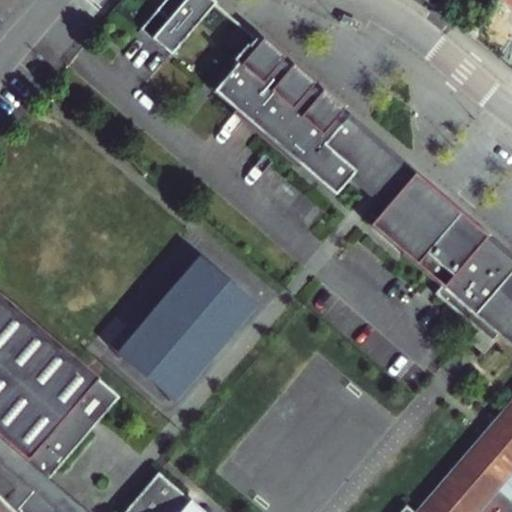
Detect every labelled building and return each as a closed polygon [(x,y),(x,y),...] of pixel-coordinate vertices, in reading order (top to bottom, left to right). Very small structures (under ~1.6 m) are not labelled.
[(207,0),(167,0),(155,15),(172,30),(157,47),(171,59),(215,6),(207,0)] [(236,65),(212,94),(294,161),(299,155),(308,163),(303,169),(336,197),(355,173),(391,203),(385,208),(390,212),(379,224),(407,248),(403,252),(435,278),(442,268),(450,275),(436,291),(475,324),(480,327),(492,337),(494,339),(495,340),(511,353),(511,263),(484,240),(413,177),(405,186),(371,156),(378,147),(252,37),(236,55),(241,60),(237,65),(236,65)] [(378,147),(371,156),(405,186),(413,177),(378,147)] [(299,155),(294,161),(303,169),(308,163),(299,155)] [(171,403),(256,304),(197,253),(112,353),(171,403)] [(199,511),(189,503),(190,502),(156,473),(123,511),(85,511),(48,480),(117,398),(0,298),(0,505),(8,511),(199,511)] [(492,337),(480,327),(471,338),(483,348),(492,337)] [(494,339),(492,337),(483,348),(473,360),(475,362),(479,358),(494,339)] [(495,340),(494,339),(479,358),(480,359),(495,340)] [(476,511),(511,472),(511,400),(415,511),(411,511),(403,505),(396,511),(476,511)]
